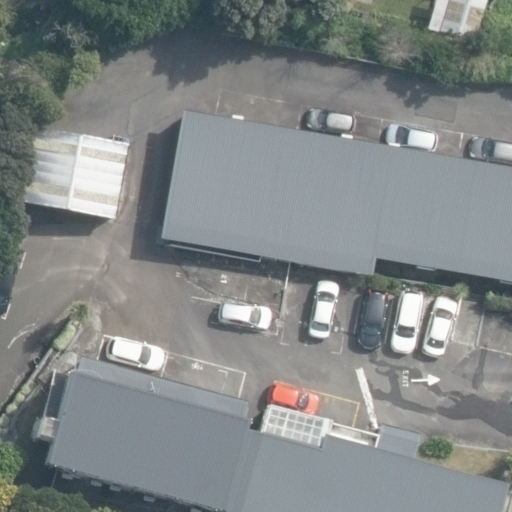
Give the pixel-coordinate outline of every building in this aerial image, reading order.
[(484,0),(433,0),(425,32),(472,45),(484,0)] [(511,67),(511,26),(483,20),(475,59),(511,67)] [(377,261),(511,284),(511,167),(216,116),(180,110),(157,238),(160,239),(374,276),(377,261)] [(16,205),(113,222),(126,146),(29,129),(16,205)] [(39,467),(210,511),(499,511),(508,480),(415,456),(420,437),(380,426),(377,438),(270,410),(263,436),(251,432),(256,411),(65,361),(49,421),(42,419),(37,438),(46,440),(39,467)]
